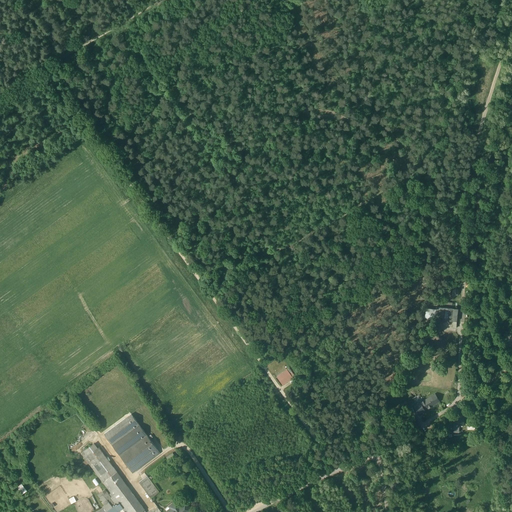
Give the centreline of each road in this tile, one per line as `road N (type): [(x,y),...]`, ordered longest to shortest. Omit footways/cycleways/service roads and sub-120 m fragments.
road 1 (track): [(456,403),(464,270),(479,206),(471,151),(511,26)]
road 2 (track): [(209,291),(63,94),(53,62)]
road 3 (track): [(292,0),(414,164)]
road 4 (track): [(53,62),(157,0)]
